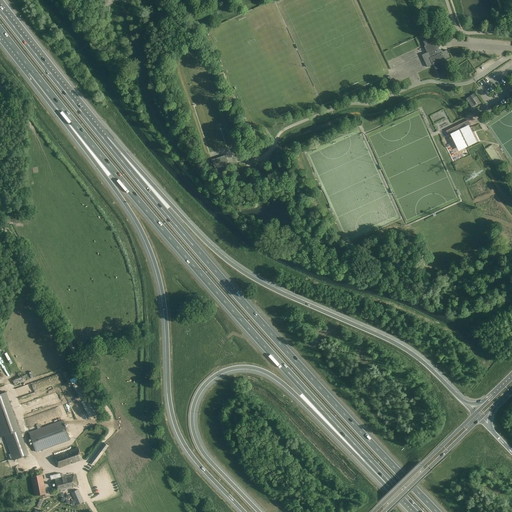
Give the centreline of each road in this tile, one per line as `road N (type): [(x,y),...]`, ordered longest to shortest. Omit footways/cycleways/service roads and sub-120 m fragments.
road 1 (motorway): [(30,70),(391,484)]
road 2 (motorway): [(30,70),(146,242),(163,299),(173,421),(192,458),(243,511)]
road 3 (motorway): [(435,511),(103,139)]
road 4 (motorway): [(475,414),(407,351),(225,260),(103,139)]
road 5 (motorway): [(257,511),(202,454),(192,429),(198,393),(231,369),(279,381),(391,484)]
road 6 (track): [(0,229),(113,421),(80,471),(94,511)]
road 7 (motorway): [(103,139),(0,9)]
road 8 (secondary): [(475,414),(373,511)]
road 9 (secondary): [(383,511),(479,419)]
